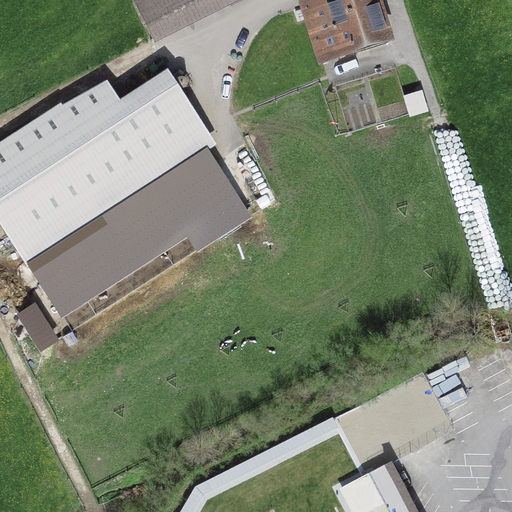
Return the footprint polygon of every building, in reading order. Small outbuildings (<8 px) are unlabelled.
[(137,0),(136,1),(154,38),(230,0),(137,0)] [(321,58),(386,38),(374,0),(324,0),(305,6),(321,58)] [(74,134),(58,109),(0,147),(0,221),(27,264),(130,197),(125,189),(206,136),(166,75),(74,134)] [(410,114),(425,110),(421,94),(406,99),(410,114)] [(203,224),(213,240),(248,217),(215,166),(39,280),(62,316),(203,224)] [(181,511),(196,489),(361,406),(357,399),(190,483),(171,511),(181,511)] [(413,511),(388,465),(374,473),(394,511),(413,511)]
